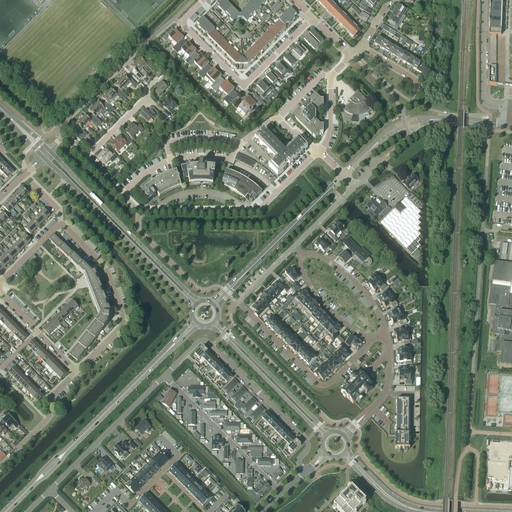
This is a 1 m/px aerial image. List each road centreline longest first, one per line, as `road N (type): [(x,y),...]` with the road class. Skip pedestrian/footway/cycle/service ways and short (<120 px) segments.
road 1 (secondary): [(197,302),(48,150)]
road 2 (secondary): [(42,156),(192,307)]
road 3 (residential): [(202,0),(183,25),(244,84),(312,18)]
road 4 (residential): [(305,472),(298,460),(306,441),(211,345),(199,342),(178,362)]
road 5 (residential): [(76,372),(121,328),(123,316),(105,268),(60,225)]
road 6 (residential): [(237,302),(323,385),(373,338)]
road 7 (residential): [(244,210),(136,209),(85,158)]
road 8 (residential): [(281,493),(165,375)]
road 9 (residential): [(49,489),(165,375)]
road 10 (secondary): [(328,433),(216,318)]
road 11 (secondary): [(210,325),(323,438)]
road 12 (secondary): [(65,451),(166,351)]
road 13 (residential): [(243,274),(343,175)]
road 14 (residential): [(0,468),(47,420),(50,398),(76,372)]
road 15 (residential): [(507,107),(483,97),(485,0)]
road 16 (residential): [(380,333),(379,315),(355,283),(323,258),(302,255)]
